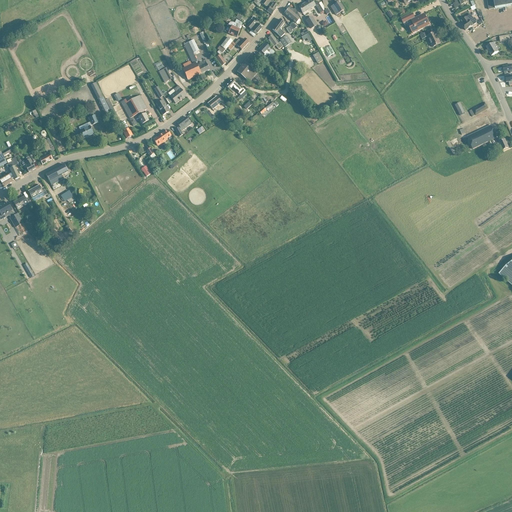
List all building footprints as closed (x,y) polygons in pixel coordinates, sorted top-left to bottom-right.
[(256,0),(254,2),(258,7),(259,7),(261,4),(266,7),(264,10),(272,15),(278,6),(273,4),(274,2),(271,0),(256,0)] [(317,1),(314,3),(311,0),(310,0),(298,7),(303,14),(315,6),(320,14),(323,12),(317,1)] [(344,10),(341,6),(337,0),(333,0),(336,4),(330,7),(333,11),(336,15),(344,10)] [(511,0),(486,0),(489,10),(511,5),(511,0)] [(294,10),(290,7),(284,14),(296,24),(299,19),(298,18),(299,17),(295,9),(294,10)] [(412,14),(401,19),(403,23),(414,17),(412,14)] [(429,25),(427,19),(425,20),(424,18),(423,15),(412,20),(415,27),(410,29),(413,34),(429,25)] [(473,18),(470,15),(461,21),(463,24),(462,25),(466,31),(476,23),(477,21),(475,18),(473,18)] [(252,32),(256,35),(262,28),(256,23),(256,24),(255,23),(257,20),(254,17),(253,17),(251,20),(248,23),(249,24),(247,26),(251,30),(252,32)] [(317,26),(312,17),(305,21),(310,30),(317,26)] [(284,23),(280,20),(272,30),(277,34),(281,38),(285,34),(280,29),(284,23)] [(241,27),(235,23),(234,23),(232,23),(231,23),(230,23),(229,24),(228,25),(232,27),(228,34),(237,38),(240,30),(241,27)] [(435,33),(430,35),(427,37),(433,47),(440,44),(438,38),(440,37),(438,32),(435,33)] [(283,47),(280,42),(278,44),(272,35),(268,38),(270,40),(268,41),(273,47),(275,46),(278,50),(283,47)] [(197,36),(188,40),(196,59),(201,57),(198,49),(202,47),(197,36)] [(292,43),(287,36),(280,41),(285,48),(292,43)] [(232,42),(229,39),(228,38),(221,47),(225,50),(227,49),(230,45),(232,42)] [(242,50),(248,43),(245,40),(242,43),(239,40),(235,44),(242,50)] [(188,43),(183,45),(193,64),(182,69),(187,81),(209,70),(205,62),(202,63),(202,62),(199,63),(200,64),(197,66),(195,63),(197,62),(188,43)] [(275,53),(269,47),(265,43),(259,50),(261,52),(262,53),(264,54),(262,56),(259,53),(256,55),(263,63),(266,60),(265,59),(270,54),(272,56),(275,53)] [(486,47),(492,56),(499,52),(496,48),(497,47),(494,43),(486,47)] [(220,56),(216,59),(222,67),(226,64),(220,56)] [(254,59),(253,59),(250,56),(237,72),(249,83),(257,73),(250,67),(252,65),(251,64),(254,59)] [(511,65),(503,67),(504,73),(509,72),(510,73),(511,72),(511,65)] [(172,79),(166,68),(159,72),(164,83),(172,79)] [(232,80),(226,87),(229,90),(232,88),(240,95),(237,98),(240,101),(248,93),(243,89),(242,90),(236,84),(232,80)] [(105,100),(104,97),(96,83),(90,86),(105,115),(111,112),(105,100)] [(168,94),(170,96),(169,97),(170,97),(173,101),(174,100),(176,103),(180,101),(181,100),(182,99),(183,99),(186,96),(183,93),(180,89),(178,86),(174,90),(168,94)] [(160,98),(163,96),(158,88),(155,89),(160,98)] [(276,99),(277,93),(268,90),(267,94),(269,94),(268,97),(276,99)] [(147,110),(145,105),(140,96),(127,103),(125,100),(121,103),(127,115),(130,119),(137,115),(139,118),(142,125),(148,121),(146,118),(147,117),(146,114),(144,115),(143,112),(147,110)] [(227,104),(225,101),(222,97),(219,100),(216,97),(208,104),(212,110),(221,103),(223,106),(227,104)] [(108,99),(105,100),(111,112),(118,125),(121,124),(108,99)] [(165,105),(163,101),(156,105),(163,116),(169,112),(166,108),(164,105),(165,105)] [(250,101),(244,107),(247,110),(253,104),(250,101)] [(272,102),(265,108),(267,110),(274,104),(272,102)] [(460,103),(454,105),(460,116),(465,113),(460,103)] [(98,123),(95,115),(88,118),(92,126),(98,123)] [(189,122),(186,118),(177,124),(180,128),(179,129),(179,128),(175,130),(179,137),(183,135),(181,132),(186,129),(191,124),(189,122)] [(127,126),(124,128),(126,130),(123,132),(127,139),(132,136),(127,126)] [(491,126),(486,128),(467,137),(472,149),(497,138),(491,126)] [(93,134),(91,130),(90,127),(81,131),(82,134),(81,134),(83,139),(93,134)] [(171,136),(168,131),(167,131),(153,140),(157,147),(167,140),(166,139),(171,136)] [(455,138),(459,145),(465,142),(463,138),(461,139),(459,136),(455,138)] [(50,149),(45,140),(41,142),(46,151),(50,149)] [(505,140),(500,142),(499,142),(499,143),(495,144),(496,147),(500,145),(503,151),(509,148),(505,140)] [(24,162),(22,163),(25,168),(28,173),(36,169),(32,163),(35,162),(33,157),(32,155),(26,159),(28,161),(24,163),(24,162)] [(52,159),(50,155),(40,160),(42,165),(52,159)] [(18,165),(15,158),(11,160),(12,162),(7,164),(13,176),(15,180),(20,178),(14,167),(18,165)] [(150,174),(156,171),(152,163),(146,166),(150,174)] [(68,172),(64,165),(46,175),(51,186),(60,181),(64,179),(62,175),(68,172)] [(12,182),(10,178),(7,174),(0,177),(0,181),(3,187),(12,182)] [(47,195),(46,193),(44,188),(41,190),(39,186),(28,192),(32,199),(43,193),(44,196),(47,195)] [(69,191),(61,197),(64,203),(67,201),(69,203),(75,200),(69,191)] [(33,206),(31,203),(29,199),(26,200),(24,197),(14,203),(18,210),(28,204),(30,207),(33,206)] [(12,211),(7,203),(0,206),(0,213),(2,217),(12,211)] [(10,219),(15,228),(23,224),(18,214),(10,219)] [(511,262),(506,267),(499,274),(511,285),(511,262)]
